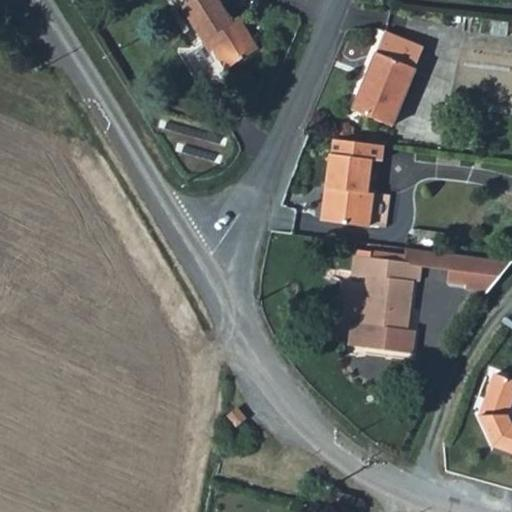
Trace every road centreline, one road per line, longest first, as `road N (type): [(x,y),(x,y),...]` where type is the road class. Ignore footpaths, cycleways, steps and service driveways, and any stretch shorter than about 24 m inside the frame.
road 1 (tertiary): [(410,491),(349,457),(302,415),(270,380),(199,263)]
road 2 (tertiary): [(199,263),(34,0)]
road 3 (residential): [(199,263),(218,249),(266,178),(340,0)]
road 4 (residential): [(410,491),(460,361),(511,290)]
